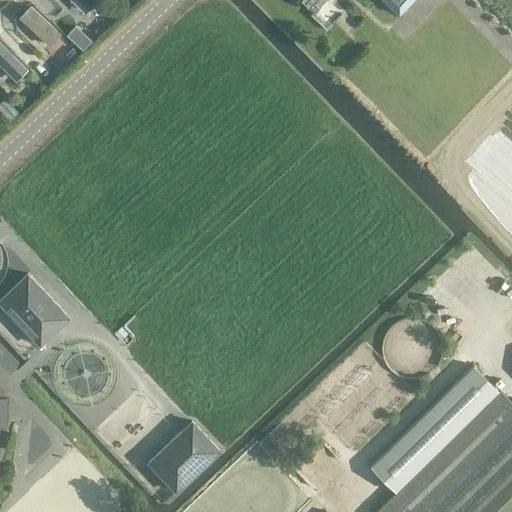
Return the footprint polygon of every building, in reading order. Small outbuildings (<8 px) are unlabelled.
[(73,0),(83,10),(92,0),(73,0)] [(304,0),(315,10),(324,0),(304,0)] [(383,0),(398,14),(411,0),(383,0)] [(50,44),(60,33),(30,6),(20,17),(50,44)] [(0,63),(14,78),(25,67),(0,42),(0,63)] [(68,317),(27,273),(0,298),(0,302),(39,344),(68,317)] [(499,389),(474,363),(370,465),(396,491),(428,458),(499,389)] [(428,458),(396,491),(373,511),(327,511),(325,510),(322,511),(511,511),(511,402),(499,389),(428,458)] [(175,490),(218,449),(191,421),(148,461),(175,490)]
